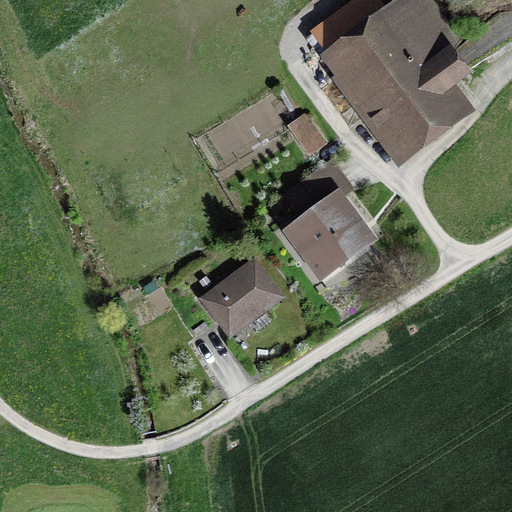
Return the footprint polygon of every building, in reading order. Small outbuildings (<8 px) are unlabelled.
[(447,56),(461,45),(428,0),(414,0),(386,21),(370,0),(364,0),(320,33),(406,150),(455,115),(438,92),(460,75),(447,56)] [(292,128),(311,152),(323,143),(305,119),(292,128)] [(305,183),(288,196),(303,216),(320,204),(305,183)] [(354,215),(342,199),(295,234),(323,272),(348,253),(354,253),(361,248),(362,242),(364,241),(348,219),(354,215)] [(203,301),(230,336),(250,321),(245,315),(256,307),(261,313),(280,299),(254,263),(203,301)]
